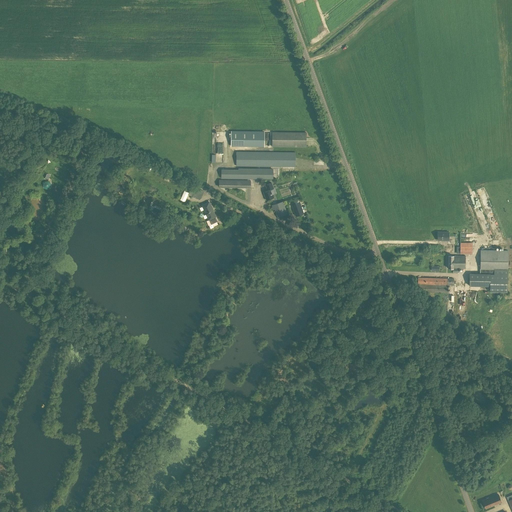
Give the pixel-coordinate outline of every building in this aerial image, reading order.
[(264,146),(264,131),(231,131),(231,146),(264,146)] [(306,147),(306,132),(272,132),(272,147),(306,147)] [(236,151),(236,166),(295,167),(295,152),(236,151)] [(273,179),(273,168),(238,168),(238,169),(221,169),(221,179),(273,179)] [(266,200),(274,197),(271,189),(274,188),(272,182),(265,185),(267,190),(263,192),(266,200)] [(204,191),(200,189),(200,190),(195,188),(191,196),(200,200),(204,191)] [(469,210),(465,195),(459,197),(461,204),(463,204),(465,212),(469,210)] [(288,214),(284,201),(271,205),(273,210),(275,210),(277,218),(288,214)] [(209,202),(198,208),(200,211),(204,209),(211,225),(218,222),(212,209),(209,202)] [(296,216),(304,213),(300,203),(292,205),(296,216)] [(449,241),(449,232),(438,232),(438,240),(442,240),(442,241),(449,241)] [(262,247),(264,240),(257,238),(254,245),(262,247)] [(473,255),(473,243),(460,243),(460,255),(473,255)] [(480,271),(480,274),(470,274),(469,286),(490,286),(490,292),(507,292),(508,272),(508,250),(481,250),(480,271)] [(465,269),(466,256),(455,255),(455,256),(448,256),(448,268),(453,268),(453,272),(459,273),(459,269),(465,269)] [(454,285),(454,278),(448,278),(418,277),(417,292),(427,292),(427,296),(438,297),(438,293),(441,293),(448,293),(448,285),(454,285)] [(486,500),(483,501),(486,508),(497,503),(502,501),(499,494),(493,497),(490,498),(488,497),(486,498),(486,500)]
